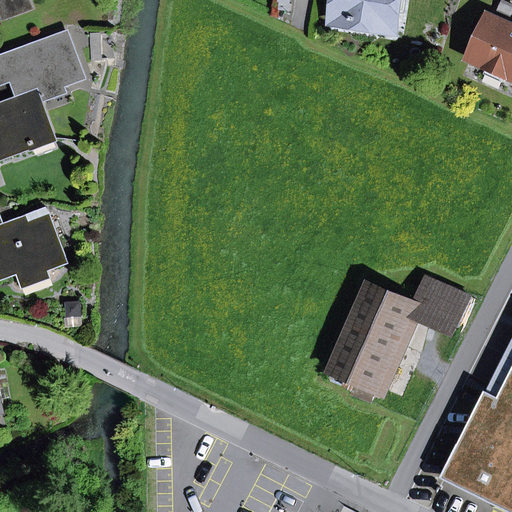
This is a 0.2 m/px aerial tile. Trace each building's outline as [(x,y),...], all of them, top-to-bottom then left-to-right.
[(0,0),(0,4),(5,19),(33,8),(29,0),(0,0)] [(336,0),(334,14),(338,19),(355,22),(357,27),(374,30),(377,25),(394,28),(399,25),(402,0),(336,0)] [(511,25),(490,16),(471,60),(489,68),(507,76),(511,78),(511,25)] [(39,96),(40,95),(67,85),(86,78),(69,33),(0,58),(0,75),(11,72),(15,82),(21,99),(38,93),(39,96)] [(92,35),(93,61),(101,60),(100,34),(92,35)] [(504,83),(507,76),(489,68),(486,75),(504,83)] [(0,87),(15,82),(11,72),(0,75),(0,87)] [(40,95),(43,104),(70,94),(67,85),(40,95)] [(34,142),(54,134),(43,104),(40,95),(39,96),(38,93),(21,99),(0,106),(0,160),(33,148),(33,146),(36,145),(34,142)] [(34,142),(36,145),(33,146),(33,148),(34,151),(58,143),(54,134),(34,142)] [(49,277),(47,270),(68,262),(48,210),(4,226),(0,215),(0,278),(0,279),(20,272),(25,286),(49,277)] [(445,319),(444,321),(459,328),(473,298),(427,278),(415,304),(445,319)] [(372,401),(415,304),(370,286),(333,372),(350,380),(347,386),(356,390),(372,401)] [(511,346),(489,392),(502,398),(511,378),(511,346)] [(511,511),(511,378),(502,398),(489,392),(445,479),(503,508),(511,511)]
